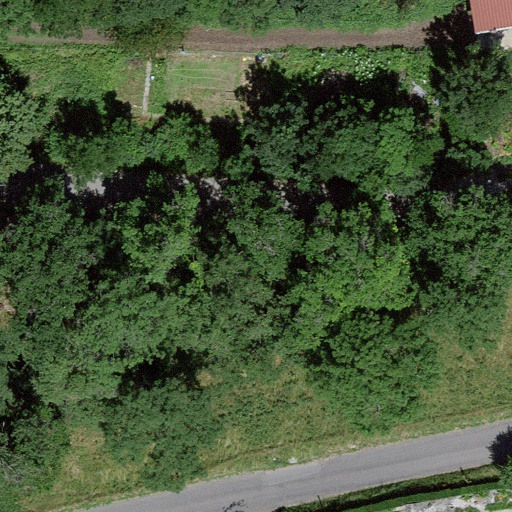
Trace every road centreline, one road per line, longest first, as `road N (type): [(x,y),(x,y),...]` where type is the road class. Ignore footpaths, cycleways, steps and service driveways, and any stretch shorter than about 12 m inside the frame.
road 1 (unclassified): [(0,177),(431,207),(511,225)]
road 2 (unclassified): [(511,426),(153,511)]
